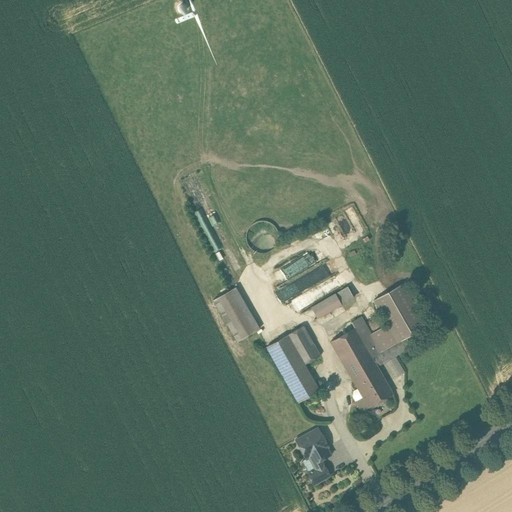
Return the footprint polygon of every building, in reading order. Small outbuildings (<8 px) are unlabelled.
[(182,179),(189,197),(203,191),(196,173),(182,179)] [(209,217),(214,215),(208,201),(203,203),(209,217)] [(274,245),(264,227),(251,234),(261,251),(274,245)] [(304,272),(299,261),(288,265),(293,276),(304,272)] [(287,265),(273,272),(279,283),(293,277),(287,265)] [(388,324),(371,334),(381,352),(405,338),(426,326),(402,285),(374,300),(388,324)] [(335,294),(311,307),(317,319),(353,298),(347,287),(335,294)] [(235,288),(213,300),(237,342),(259,329),(235,288)] [(295,314),(314,303),(307,291),(288,302),(295,314)] [(371,334),(361,317),(351,322),(354,328),(355,328),(372,357),(381,352),(371,334)] [(372,357),(355,328),(354,328),(351,322),(340,329),(343,334),(330,342),(353,381),(377,367),(372,357)] [(303,326),(266,347),(298,403),(319,390),(304,365),(320,356),(303,326)] [(381,352),(372,357),(377,367),(410,347),(405,338),(381,352)] [(377,367),(353,381),(358,389),(368,408),(393,394),(377,367)] [(368,408),(358,389),(353,391),(352,397),(361,412),(368,408)] [(310,473),(316,470),(313,464),(320,460),(326,457),(322,450),(328,447),(318,429),(296,440),(306,459),(303,461),(310,473)] [(329,476),(320,460),(313,464),(316,470),(310,473),(308,474),(313,485),(329,476)]
